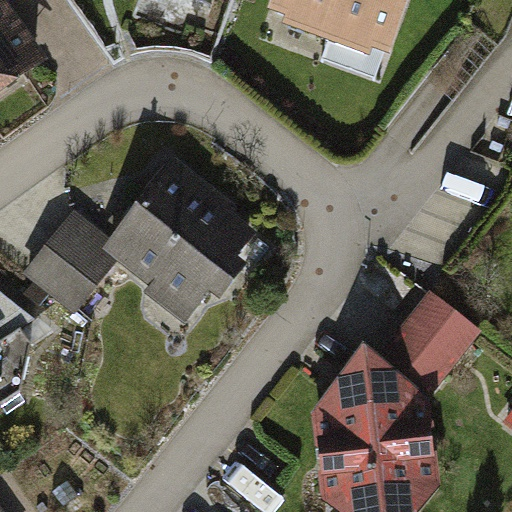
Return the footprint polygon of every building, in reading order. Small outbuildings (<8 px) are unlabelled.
[(0,0),(0,101),(52,67),(15,13),(33,0),(0,0)] [(279,31),(327,47),(343,0),(271,0),(265,17),(282,23),(279,31)] [(343,0),(327,47),(372,64),(375,57),(389,62),(411,0),(343,0)] [(76,213),(26,282),(73,322),(118,269),(150,295),(146,301),(187,332),(205,307),(224,307),(247,276),(239,267),(261,240),(233,218),(238,211),(175,161),(115,247),(76,213)] [(0,418),(23,403),(33,351),(21,334),(35,324),(0,295),(0,418)] [(366,354),(311,421),(319,507),(324,511),(426,511),(443,493),(430,404),(482,341),(432,300),(379,364),(366,354)]
